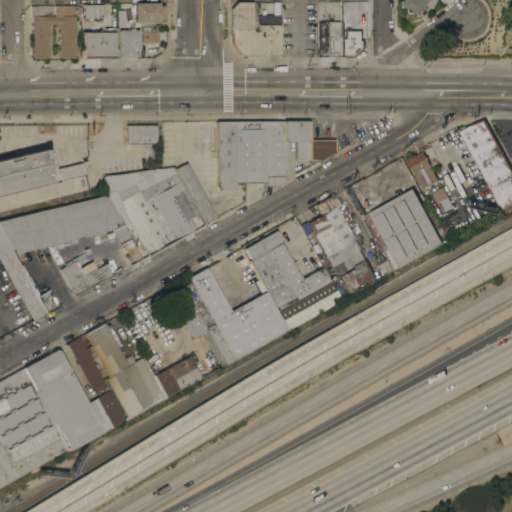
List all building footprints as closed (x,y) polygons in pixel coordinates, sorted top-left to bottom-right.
[(436,0),(432,8),(426,4),(426,6),(428,7),(426,11),(424,10),(420,16),(414,12),(411,14),(408,12),(407,8),(404,6),(404,7),(402,6),(402,5),(401,5),(404,0),(436,0)] [(252,1),(253,31),(257,31),(257,24),(280,24),(280,55),(247,55),(241,54),(238,53),(235,51),(233,48),(232,46),(231,42),(231,40),(231,7),(237,1),(252,1)] [(134,2),(158,2),(158,5),(163,5),(163,18),(158,18),(159,21),(134,22),(134,2)] [(83,18),(83,4),(102,4),(103,15),(98,15),(98,18),(83,18)] [(32,16),(31,16),(31,5),(52,5),(52,15),(55,15),(54,5),(73,5),(73,15),(74,15),(75,58),(59,58),(59,33),(58,33),(57,30),(58,30),(58,26),(57,26),(57,24),(49,24),(49,27),(48,27),(48,30),(49,30),(49,32),(48,32),(48,58),(32,58),(32,16)] [(117,10),(124,10),(123,27),(116,27),(117,10)] [(339,56),(327,56),(327,21),(339,21),(339,56)] [(118,29),(127,29),(127,27),(133,27),(133,29),(138,29),(138,49),(133,49),(134,58),(118,58),(118,29)] [(141,42),(141,30),(157,30),(157,42),(141,42)] [(361,30),(361,40),(365,40),(365,48),(355,56),(342,57),(342,40),(344,40),(344,30),(361,30)] [(82,58),(82,32),(114,31),(115,57),(82,58)] [(461,128),(460,127),(465,125),(466,127),(472,124),(471,123),(484,118),(511,168),(511,204),(502,210),(482,173),(457,130),(461,128)] [(308,159),(294,159),(294,141),(288,141),(289,171),(283,171),(283,180),(276,185),(265,185),(265,182),(235,183),(235,189),(217,189),(216,121),(282,120),(282,121),(308,120),(308,139),(308,159)] [(125,143),(125,125),(156,124),(156,143),(125,143)] [(482,173),(468,181),(443,137),(457,129),(457,130),(482,173)] [(334,139),(334,150),(320,159),(308,159),(308,139),(334,139)] [(0,158),(47,148),(52,169),(82,162),(84,174),(0,194),(0,158)] [(423,188),(411,167),(410,167),(405,159),(415,154),(415,155),(422,151),(427,158),(438,180),(423,188)] [(186,162),(215,216),(203,222),(174,168),(186,162)] [(100,184),(103,175),(171,166),(202,224),(147,254),(122,210),(116,213),(105,194),(100,184)] [(418,185),(423,196),(419,198),(421,203),(428,199),(449,239),(399,266),(369,212),(418,185)] [(443,186),(453,206),(442,212),(432,192),(443,186)] [(116,213),(130,238),(119,244),(111,229),(14,253),(13,249),(10,250),(0,232),(0,220),(105,194),(116,213)] [(301,228),(301,227),(301,226),(320,215),(314,204),(330,195),(349,229),(353,226),(355,228),(356,228),(361,238),(355,241),(375,277),(347,292),(349,295),(341,299),(322,266),(301,228)] [(248,260),(250,259),(243,247),(276,229),(282,241),(281,241),(301,277),(322,266),(341,299),(286,330),(251,266),(248,260)] [(36,296),(49,288),(57,304),(30,320),(0,266),(0,232),(10,250),(36,296)] [(384,275),(372,253),(381,248),(393,270),(384,275)] [(73,294),(59,268),(75,259),(83,274),(105,263),(110,274),(103,278),(103,277),(73,294)] [(186,277),(205,266),(222,297),(225,295),(227,298),(240,291),(246,301),(253,297),(239,272),(251,266),(286,330),(233,359),(189,281),(186,277)] [(233,359),(220,366),(201,332),(190,337),(166,293),(189,281),(233,359)] [(105,378),(107,376),(83,333),(104,321),(124,358),(130,354),(134,361),(142,357),(164,395),(126,416),(105,378)] [(95,397),(65,343),(79,336),(125,419),(103,431),(87,402),(95,397)] [(103,431),(71,449),(60,430),(58,432),(22,367),(54,349),(58,349),(59,351),(87,402),(103,431)] [(166,367),(188,355),(201,378),(179,390),(178,389),(166,367)] [(0,379),(22,367),(58,432),(67,448),(0,485),(0,379)] [(165,396),(153,375),(166,367),(178,389),(165,396)]
